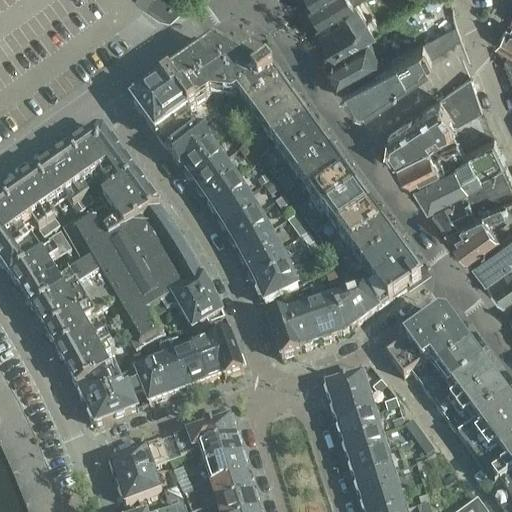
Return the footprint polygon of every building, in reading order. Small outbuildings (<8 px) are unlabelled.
[(175,0),(135,0),(135,1),(145,8),(147,4),(171,21),(186,7),(175,0)] [(310,0),(317,20),(318,21),(338,8),(348,0),(310,0)] [(325,49),(331,57),(336,54),(367,34),(379,26),(363,0),(353,0),(339,9),(344,18),(337,22),(336,21),(335,21),(321,30),(330,45),(325,49)] [(385,65),(351,83),(344,87),(354,105),(365,108),(396,86),(400,93),(420,78),(416,72),(432,60),(461,38),(457,27),(424,45),(385,65)] [(496,46),(511,55),(511,30),(507,28),(496,46)] [(348,78),(351,83),(385,65),(380,58),(367,34),(336,54),(331,57),(325,61),(337,85),(342,82),(348,78)] [(265,74),(260,67),(255,70),(215,47),(184,70),(207,102),(210,99),(212,100),(212,95),(238,97),(245,93),(245,88),(265,74)] [(263,64),(260,67),(265,74),(245,88),(245,93),(238,98),(249,112),(281,88),(263,64)] [(189,115),(206,102),(207,102),(184,70),(167,82),(189,115)] [(471,78),(440,100),(450,114),(450,121),(454,127),(483,111),(471,78)] [(167,82),(133,106),(168,154),(200,130),(189,115),(167,82)] [(261,129),(294,106),(281,88),(249,112),(261,129)] [(446,167),(454,162),(465,156),(457,142),(435,154),(429,142),(436,138),(442,134),(454,127),(450,121),(450,114),(440,100),(388,137),(387,142),(386,147),(389,151),(396,160),(411,180),(412,180),(444,162),(446,167)] [(274,147),(307,123),(294,106),(261,129),(274,147)] [(227,122),(223,115),(216,120),(221,126),(227,122)] [(287,164),(319,141),(307,123),(274,147),(287,164)] [(200,130),(168,154),(181,171),(183,170),(213,148),(200,130)] [(239,138),(234,131),(228,136),(232,142),(239,138)] [(103,202),(105,204),(137,179),(104,134),(98,133),(87,140),(114,178),(106,184),(113,194),(103,202)] [(66,182),(83,170),(91,182),(100,176),(106,184),(114,178),(87,140),(86,141),(84,141),(79,144),(78,147),(70,153),(67,152),(62,156),(62,158),(53,164),(66,182)] [(428,207),(467,186),(506,164),(494,140),(465,157),(454,162),(455,163),(447,167),(415,185),(428,207)] [(300,182),(332,158),(319,141),(287,164),(300,182)] [(213,148),(183,170),(186,174),(185,178),(189,183),(192,183),(195,187),(225,165),(213,148)] [(251,155),(247,148),(240,153),(245,160),(251,155)] [(312,200),(345,176),(332,158),(300,182),(312,200)] [(66,182),(53,164),(45,170),(43,169),(38,173),(37,175),(35,175),(57,206),(66,200),(74,211),(79,207),(84,203),(90,199),(82,189),(91,182),(83,170),(66,182)] [(511,176),(506,164),(467,186),(469,189),(434,209),(433,209),(447,228),(511,189),(511,176)] [(225,165),(195,187),(198,191),(197,194),(201,199),(204,199),(207,203),(237,182),(225,165)] [(23,230),(32,224),(40,235),(45,231),(50,227),(56,223),(48,213),(57,206),(35,175),(35,177),(32,177),(27,180),(27,183),(19,189),(32,206),(14,218),(23,230)] [(325,217),(357,194),(345,176),(312,200),(325,217)] [(137,179),(105,204),(121,226),(117,229),(115,228),(105,235),(109,241),(160,211),(137,179)] [(237,182),(207,203),(210,207),(208,210),(212,216),(215,215),(218,220),(249,200),(237,182)] [(278,194),(271,183),(264,189),(271,199),(278,194)] [(0,234),(13,252),(21,246),(14,237),(23,230),(14,218),(32,206),(19,189),(11,195),(8,194),(3,198),(3,200),(0,201),(0,234)] [(451,233),(469,258),(511,224),(511,190),(448,228),(451,232),(451,233)] [(331,225),(338,235),(370,211),(357,194),(325,217),(326,218),(331,225)] [(90,199),(84,203),(89,209),(94,206),(90,199)] [(249,200),(218,220),(221,224),(219,227),(223,232),(226,232),(229,237),(260,217),(249,200)] [(84,203),(79,207),(84,213),(89,209),(84,203)] [(79,207),(74,211),(78,217),(84,213),(79,207)] [(92,265),(102,283),(116,307),(117,309),(140,347),(156,338),(163,334),(155,320),(151,313),(157,309),(163,306),(204,280),(193,260),(185,247),(174,231),(160,211),(109,241),(105,235),(96,220),(74,234),(83,251),(90,262),(92,265)] [(338,235),(350,252),(383,229),(370,211),(338,235)] [(63,232),(76,255),(83,251),(74,234),(96,220),(91,213),(63,232)] [(260,217),(229,237),(231,241),(230,244),(233,249),(236,250),(239,254),(271,236),(260,217)] [(290,223),(294,229),(302,240),(309,236),(296,218),(290,223)] [(315,236),(331,225),(326,218),(310,229),(315,236)] [(56,223),(50,227),(55,234),(60,230),(56,223)] [(511,225),(469,258),(486,280),(511,260),(511,225)] [(50,227),(45,231),(50,237),(55,234),(50,227)] [(350,252),(363,270),(396,246),(383,229),(350,252)] [(45,231),(40,235),(44,241),(50,237),(45,231)] [(21,246),(13,252),(0,234),(0,263),(5,270),(37,249),(33,244),(24,250),(21,246)] [(18,288),(26,299),(56,279),(48,268),(71,254),(60,236),(49,244),(54,252),(44,259),(37,249),(5,270),(12,280),(16,287),(18,288)] [(271,236),(239,254),(241,258),(240,261),(243,267),(246,267),(248,272),(281,254),(271,236)] [(363,270),(376,287),(408,264),(396,246),(363,270)] [(83,266),(90,262),(83,251),(76,255),(83,266)] [(326,260),(321,253),(315,258),(320,264),(326,260)] [(281,254),(248,272),(251,276),(249,279),(252,285),(255,285),(257,290),(291,274),(290,271),(281,254)] [(511,262),(487,281),(504,304),(511,297),(511,262)] [(363,291),(345,298),(355,328),(357,329),(394,302),(421,282),(408,264),(376,287),(366,294),(363,291)] [(35,314),(40,321),(102,283),(92,265),(70,278),(71,280),(60,286),(56,279),(26,299),(29,305),(29,307),(32,313),(34,313),(35,314)] [(291,274),(257,290),(260,294),(258,297),(260,303),(264,304),(265,307),(299,291),(291,274)] [(205,281),(204,280),(163,306),(167,313),(177,307),(193,334),(201,329),(202,332),(210,329),(225,323),(223,317),(214,298),(205,281)] [(53,345),(56,349),(88,331),(84,325),(95,319),(116,307),(102,283),(40,321),(44,328),(44,329),(48,336),(48,339),(51,344),(53,345)] [(345,298),(325,305),(337,340),(342,339),(344,339),(349,336),(349,332),(351,331),(352,333),(357,329),(355,328),(345,298)] [(275,306),(279,314),(286,310),(282,303),(275,306)] [(297,306),(300,314),(305,312),(307,311),(305,303),(297,306)] [(325,305),(307,311),(305,312),(317,347),(322,345),(325,347),(331,345),(332,342),(337,340),(325,305)] [(161,317),(167,313),(163,306),(157,309),(161,317)] [(140,347),(117,309),(111,312),(136,354),(140,351),(140,347)] [(155,320),(161,317),(157,309),(151,313),(155,320)] [(300,314),(289,317),(301,353),(303,352),(306,354),(312,352),(313,349),(317,347),(305,312),(300,314)] [(301,353),(289,317),(269,324),(282,362),(302,355),(301,353)] [(412,375),(421,387),(469,350),(463,342),(464,339),(460,334),(457,333),(446,319),(440,318),(387,357),(404,380),(412,375)] [(207,334),(224,379),(225,382),(244,375),(227,326),(215,331),(215,330),(207,334)] [(63,362),(68,371),(112,348),(106,339),(95,345),(88,331),(56,349),(58,354),(58,356),(60,362),(63,362)] [(192,352),(206,386),(224,379),(207,334),(198,337),(201,343),(191,347),(192,352)] [(156,338),(140,347),(140,351),(147,347),(157,342),(158,341),(156,338)] [(175,338),(167,342),(170,348),(178,345),(175,338)] [(159,345),(161,352),(170,348),(167,342),(159,345)] [(178,345),(170,348),(187,394),(206,386),(192,352),(182,356),(178,345)] [(79,390),(82,389),(112,374),(105,362),(116,356),(112,348),(68,371),(73,380),(72,382),(75,388),(78,388),(79,390)] [(166,362),(155,366),(169,401),(187,394),(170,348),(161,352),(166,362)] [(421,387),(459,439),(507,402),(507,399),(503,393),(500,393),(488,377),(489,374),(485,369),(482,368),(481,367),(482,364),(478,359),(475,358),(469,350),(421,387)] [(132,363),(137,375),(140,384),(144,393),(150,408),(169,401),(155,366),(145,371),(141,360),(132,363)] [(86,406),(87,409),(140,384),(137,375),(120,384),(115,373),(112,374),(82,389),(83,392),(80,394),(81,396),(80,400),(83,405),(86,406)] [(331,403),(333,409),(369,397),(363,378),(327,389),(328,393),(326,395),(328,402),(331,403)] [(387,390),(382,383),(376,388),(381,395),(387,390)] [(140,384),(87,409),(91,417),(89,420),(92,426),(95,427),(96,429),(138,413),(134,402),(134,398),(144,393),(140,384)] [(337,422),(339,428),(375,417),(369,397),(333,409),(334,412),(332,415),(334,421),(337,422)] [(147,401),(141,403),(144,410),(150,408),(147,401)] [(399,410),(397,402),(389,404),(392,412),(399,410)] [(500,487),(501,487),(511,478),(511,405),(510,403),(508,403),(507,402),(459,439),(496,490),(500,487)] [(343,442),(345,448),(381,436),(375,417),(339,428),(340,432),(338,434),(340,440),(343,442)] [(195,452),(200,450),(236,439),(234,434),(236,431),(234,425),(231,424),(231,422),(190,436),(195,452)] [(196,456),(195,452),(190,436),(176,441),(183,461),(196,456)] [(349,461),(351,467),(387,456),(381,436),(345,448),(346,451),(344,454),(346,460),(349,461)] [(200,450),(206,469),(242,458),(240,452),(242,449),(240,443),(237,442),(236,439),(200,450)] [(159,470),(183,461),(176,441),(146,452),(152,466),(154,465),(158,467),(159,470)] [(154,473),(152,466),(146,452),(111,466),(112,469),(110,472),(112,478),(116,479),(119,487),(154,473)] [(355,480),(357,486),(393,475),(387,456),(351,467),(352,470),(350,473),(352,479),(355,480)] [(206,469),(212,488),(248,477),(246,471),(248,468),(246,462),(243,461),(242,458),(206,469)] [(407,462),(409,470),(417,467),(415,460),(407,462)] [(417,467),(409,470),(412,478),(420,475),(417,467)] [(162,495),(154,473),(119,487),(122,496),(120,499),(122,504),(126,506),(127,508),(162,495)] [(361,499),(363,505),(399,494),(393,475),(357,486),(358,489),(356,492),(358,498),(361,499)] [(177,480),(180,486),(182,491),(191,487),(186,476),(177,480)] [(212,488),(218,507),(254,496),(252,490),(254,487),(252,481),(249,480),(248,477),(212,488)] [(511,511),(511,478),(501,487),(504,492),(494,500),(502,511),(511,511)] [(404,511),(399,494),(363,505),(364,509),(362,511),(404,511)] [(218,507),(219,511),(258,511),(258,509),(260,507),(258,501),(255,499),(254,496),(218,507)] [(483,511),(478,503),(465,511),(483,511)]
